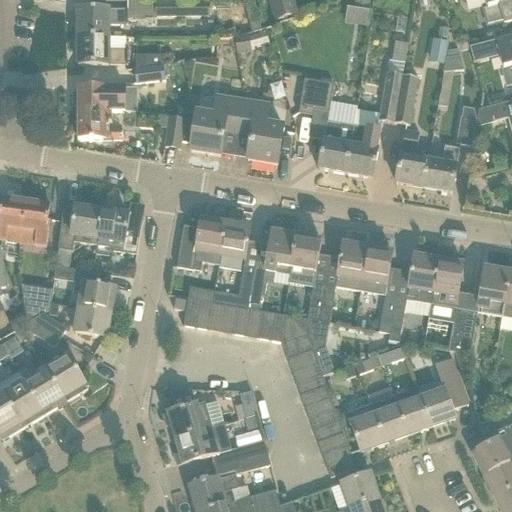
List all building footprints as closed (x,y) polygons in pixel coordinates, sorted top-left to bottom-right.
[(275,25),(298,17),(292,0),(273,0),(267,2),(275,25)] [(511,0),(462,0),(463,3),(473,0),(483,0),(486,9),(482,10),(487,27),(502,23),(503,25),(511,22),(511,0)] [(210,20),(210,4),(155,3),(154,19),(210,20)] [(371,27),(374,10),(350,6),(347,22),(371,27)] [(108,12),(108,11),(78,11),(78,25),(76,27),(76,36),(78,38),(78,39),(108,39),(108,27),(126,27),(127,27),(127,11),(126,12),(108,12)] [(250,50),(269,45),(266,35),(248,40),(247,37),(233,40),(236,58),(251,55),(250,50)] [(493,43),(469,49),(470,50),(474,65),(499,58),(503,72),(511,69),(511,38),(505,40),(493,43)] [(108,52),(108,39),(78,39),(78,67),(108,67),(126,67),(127,67),(127,51),(126,51),(126,52),(108,52)] [(393,127),(406,46),(394,44),(391,64),(388,63),(378,116),(356,112),(345,177),(372,181),(382,125),(393,127)] [(402,79),(408,47),(406,46),(393,127),(409,130),(417,82),(402,79)] [(163,69),(163,57),(135,56),(136,71),(163,69)] [(443,76),(463,73),(459,57),(446,59),(444,69),(443,76)] [(137,85),(165,82),(163,69),(136,71),(137,85)] [(328,115),(333,88),(304,82),(298,117),(312,119),(313,112),(328,115)] [(73,95),(73,103),(76,105),(78,105),(78,113),(106,113),(106,114),(125,114),(125,90),(106,90),(78,89),(78,93),(76,93),(73,95)] [(242,104),(242,102),(215,97),(211,116),(196,113),(190,153),(220,158),(223,134),(237,137),(242,104)] [(266,125),(270,107),(242,102),(242,104),(237,137),(251,139),(247,163),(277,167),(283,128),(266,125)] [(511,102),(480,111),(477,127),(508,119),(511,133),(511,102)] [(477,122),(474,112),(463,110),(462,119),(460,119),(456,147),(472,149),(477,122)] [(345,177),(356,112),(353,128),(326,123),(318,172),(345,177)] [(105,131),(106,114),(106,113),(78,113),(77,142),(122,143),(122,131),(105,131)] [(180,151),(185,122),(169,119),(164,149),(180,151)] [(414,160),(418,135),(404,133),(395,185),(424,190),(428,163),(414,160)] [(452,195),(459,151),(444,149),(441,165),(428,163),(424,190),(452,195)] [(0,243),(19,247),(24,203),(2,200),(0,213),(0,243)] [(46,236),(50,206),(24,203),(19,247),(46,251),(48,236),(46,236)] [(97,244),(101,213),(75,210),(73,219),(61,218),(57,253),(72,255),(73,245),(96,247),(96,244),(97,244)] [(127,225),(128,217),(101,213),(97,244),(110,246),(109,252),(136,257),(141,227),(127,225)] [(195,264),(218,268),(225,227),(202,223),(202,222),(201,222),(199,231),(183,229),(176,270),(193,273),(195,264)] [(248,230),(248,231),(225,227),(218,268),(219,262),(244,266),(250,231),(248,230)] [(256,263),(253,276),(264,278),(260,299),(264,300),(267,282),(273,283),(274,276),(276,276),(288,279),(295,239),(273,236),(273,235),(272,234),(269,247),(268,254),(266,265),(256,263)] [(288,279),(287,285),(302,288),(305,273),(315,275),(317,263),(318,257),(321,243),(319,243),(319,244),(295,239),(288,279)] [(343,246),(337,277),(335,290),(359,294),(366,251),(344,248),(344,247),(343,246)] [(390,255),(366,251),(359,294),(384,298),(392,255),(390,255)] [(415,260),(415,259),(414,259),(406,302),(394,300),(388,336),(399,338),(405,305),(429,309),(437,264),(415,260)] [(437,264),(429,309),(446,312),(447,308),(455,310),(466,312),(468,296),(458,294),(459,287),(463,267),(461,267),(461,268),(437,264)] [(486,272),(486,271),(484,271),(477,314),(477,316),(500,320),(507,276),(486,272)] [(76,274),(74,292),(79,293),(76,311),(110,316),(115,291),(98,288),(99,277),(76,274)] [(247,312),(253,276),(241,274),(237,298),(235,310),(236,310),(247,312)] [(253,276),(247,312),(250,312),(257,314),(260,299),(264,278),(253,276)] [(511,276),(507,276),(500,320),(511,322),(511,276)] [(308,312),(306,322),(309,322),(317,324),(320,310),(324,288),(313,286),(312,290),(308,312)] [(49,313),(51,292),(19,287),(26,326),(22,328),(23,328),(32,323),(42,317),(49,313)] [(214,294),(209,293),(190,290),(188,301),(200,303),(212,305),(214,294)] [(212,305),(212,306),(225,308),(235,310),(237,298),(214,294),(212,305)] [(388,336),(394,300),(384,298),(377,334),(388,336)] [(184,313),(186,303),(175,301),(174,311),(184,313)] [(196,331),(200,303),(188,301),(183,328),(196,331)] [(207,332),(212,306),(212,305),(200,303),(196,331),(207,332)] [(221,335),(225,308),(212,306),(207,332),(207,333),(221,335)] [(235,310),(225,308),(221,335),(232,337),(236,310),(235,310)] [(250,312),(247,312),(236,310),(232,337),(246,340),(250,312)] [(328,326),(330,312),(320,310),(317,324),(328,326)] [(455,310),(447,354),(458,356),(466,312),(455,310)] [(110,317),(110,316),(76,311),(72,335),(106,341),(108,330),(113,328),(114,320),(110,317)] [(257,314),(250,312),(246,340),(257,342),(261,315),(257,314)] [(477,316),(477,314),(466,312),(458,356),(469,358),(476,316),(477,316)] [(269,344),(274,316),(265,315),(265,316),(261,315),(257,342),(269,344)] [(282,318),(274,316),(269,344),(280,346),(281,348),(286,319),(282,318)] [(61,341),(66,331),(42,317),(32,323),(37,326),(61,341)] [(300,321),(286,319),(281,348),(286,361),(312,353),(311,345),(312,345),(312,344),(309,322),(306,322),(300,321)] [(61,341),(37,326),(32,323),(23,328),(31,337),(55,351),(61,341)] [(8,358),(21,350),(15,340),(2,348),(8,358)] [(312,345),(311,345),(312,353),(317,366),(321,377),(321,378),(335,373),(326,346),(312,345)] [(401,350),(387,355),(391,366),(405,361),(401,350)] [(291,375),(317,366),(312,353),(286,361),(291,375)] [(68,359),(46,372),(66,405),(88,392),(85,387),(68,359)] [(369,362),(354,367),(358,377),(373,372),(369,362)] [(468,407),(461,389),(452,363),(434,369),(442,392),(420,399),(417,391),(415,392),(429,430),(454,421),(452,413),(468,407)] [(295,386),(321,377),(317,366),(291,375),(295,386)] [(354,367),(341,371),(345,382),(358,377),(354,367)] [(44,418),(66,405),(46,372),(24,385),(44,418)] [(18,375),(0,385),(0,393),(3,398),(23,431),(44,418),(24,385),(18,375)] [(325,390),(321,378),(321,377),(295,386),(300,399),(325,390)] [(304,410),(329,401),(325,390),(300,399),(304,410)] [(383,446),(406,438),(389,391),(366,399),(369,407),(369,408),(383,446)] [(415,392),(393,400),(390,391),(389,391),(406,438),(429,430),(415,392)] [(171,427),(175,441),(211,431),(204,405),(195,407),(191,392),(169,392),(176,413),(168,415),(168,416),(163,417),(166,429),(171,427)] [(23,431),(3,398),(0,393),(0,438),(6,434),(9,439),(23,431)] [(245,422),(257,418),(251,395),(238,398),(245,422)] [(308,422),(334,413),(329,401),(304,410),(308,422)] [(360,454),(383,446),(369,408),(346,416),(360,454)] [(312,433),(338,423),(334,413),(308,422),(312,433)] [(317,445),(342,436),(338,423),(312,433),(317,445)] [(180,455),(174,457),(177,468),(183,467),(217,457),(220,469),(239,463),(235,451),(231,452),(224,427),(211,431),(175,441),(180,455)] [(321,457),(346,448),(342,436),(317,445),(321,457)] [(497,444),(473,457),(484,479),(511,464),(511,442),(510,438),(497,444)] [(239,463),(267,455),(264,443),(235,451),(239,463)] [(326,469),(351,460),(346,448),(321,457),(326,469)] [(242,475),(270,468),(267,455),(239,463),(242,475)] [(330,482),(355,473),(351,460),(326,469),(330,482)] [(216,482),(190,490),(196,511),(208,511),(225,507),(225,508),(250,500),(247,488),(239,490),(235,477),(242,475),(239,463),(220,469),(223,480),(216,482)] [(511,464),(484,479),(495,501),(511,492),(511,464)] [(346,511),(377,500),(369,476),(338,487),(346,511)] [(501,511),(511,511),(511,492),(495,501),(501,511)] [(225,507),(208,511),(255,511),(252,501),(254,501),(254,499),(250,500),(225,508),(225,507)] [(381,511),(377,500),(346,511),(381,511)]
